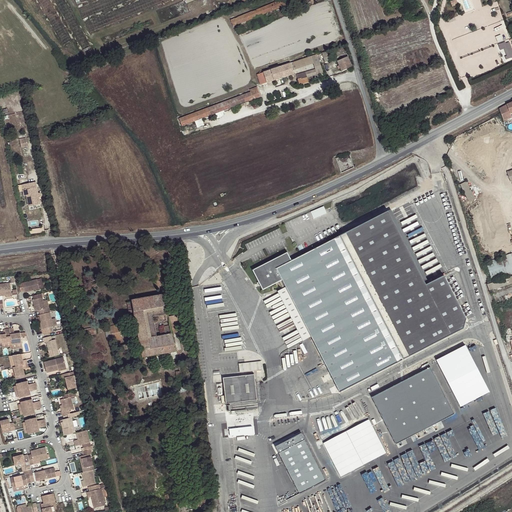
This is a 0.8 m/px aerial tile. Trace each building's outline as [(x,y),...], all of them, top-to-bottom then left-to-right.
[(280,0),(261,8),(231,20),(234,26),(266,12),(296,0),(280,0)] [(421,16),(418,7),(410,11),(413,19),(421,16)] [(307,77),(323,72),(320,65),(317,54),(311,56),(313,64),(315,70),(297,75),(299,85),(308,82),(307,77)] [(293,70),(313,64),(311,56),(298,61),(291,63),(293,70)] [(348,57),(338,61),(341,70),(351,66),(348,57)] [(294,74),(293,70),(291,63),(276,68),(257,74),(261,85),(294,74)] [(257,87),(249,89),(250,92),(180,119),(182,126),(260,96),(257,87)] [(509,102),(499,108),(501,113),(503,120),(511,117),(510,113),(511,112),(511,101),(510,102),(509,102)] [(26,137),(20,139),(22,147),(28,145),(26,137)] [(467,181),(460,185),(469,201),(475,198),(467,181)] [(39,197),(38,193),(36,182),(22,185),(24,196),(26,195),(28,207),(40,204),(39,197)] [(311,211),(314,218),(327,212),(324,205),(311,211)] [(287,252),(253,270),(259,282),(261,285),(263,290),(282,280),(286,287),(311,337),(340,392),(463,329),(466,320),(444,276),(426,285),(389,211),(291,260),(287,252)] [(511,253),(500,257),(506,275),(511,273),(511,253)] [(506,275),(500,257),(486,262),(492,280),(506,275)] [(511,275),(487,284),(489,291),(511,283),(511,275)] [(37,279),(23,283),(25,292),(40,288),(37,279)] [(11,283),(0,284),(0,296),(12,295),(11,283)] [(303,341),(311,337),(286,287),(278,291),(303,341)] [(164,294),(132,300),(133,308),(140,339),(141,348),(143,353),(142,355),(143,357),(177,351),(173,334),(180,332),(179,327),(176,324),(175,324),(171,325),(164,327),(165,334),(157,336),(153,317),(168,314),(164,294)] [(41,315),(48,313),(47,308),(46,309),(43,298),(33,300),(36,311),(40,310),(41,315)] [(53,326),(50,312),(48,313),(41,315),(39,315),(43,329),(41,330),(42,334),(52,332),(51,327),(53,326)] [(110,327),(111,331),(112,337),(113,340),(121,339),(119,325),(110,327)] [(96,327),(71,332),(72,339),(97,334),(96,327)] [(1,335),(2,343),(12,342),(11,333),(10,328),(6,329),(6,334),(1,335)] [(11,333),(12,342),(12,344),(22,343),(21,333),(15,334),(15,333),(11,333)] [(51,340),(50,336),(43,338),(44,342),(46,342),(48,351),(52,350),(53,356),(59,355),(55,339),(51,340)] [(141,348),(140,339),(133,341),(135,349),(141,348)] [(135,349),(133,341),(121,343),(122,351),(126,350),(127,351),(133,349),(135,349)] [(465,344),(436,360),(461,407),(490,392),(465,344)] [(22,360),(21,354),(14,355),(13,356),(16,367),(28,364),(27,360),(22,360)] [(47,372),(58,369),(58,368),(66,367),(63,357),(44,362),(47,372)] [(239,364),(240,372),(262,370),(261,361),(239,364)] [(14,368),(16,377),(25,375),(24,369),(29,368),(28,364),(16,367),(14,368)] [(455,413),(431,367),(372,398),(396,444),(455,413)] [(78,377),(76,371),(61,375),(62,379),(65,378),(68,389),(76,387),(74,378),(78,377)] [(254,374),(223,378),(226,403),(257,400),(254,374)] [(18,391),(37,386),(36,382),(29,384),(27,385),(26,381),(17,384),(17,386),(18,391)] [(38,390),(37,386),(18,391),(20,396),(20,398),(30,396),(29,392),(31,392),(38,390)] [(68,414),(72,413),(71,409),(74,408),(72,397),(61,399),(62,405),(64,410),(61,411),(63,415),(68,414)] [(22,404),(23,409),(41,404),(40,400),(33,402),(31,403),(31,400),(21,402),(22,404)] [(23,409),(24,414),(24,416),(34,414),(33,410),(35,410),(42,408),(41,404),(23,409)] [(81,415),(80,411),(72,413),(68,414),(69,418),(63,419),(64,422),(65,428),(74,426),(72,417),(81,415)] [(37,425),(46,422),(45,419),(38,421),(36,421),(35,417),(25,420),(26,422),(27,427),(37,425)] [(476,418),(470,421),(482,444),(488,441),(476,418)] [(13,431),(16,431),(16,430),(14,423),(11,424),(10,419),(1,422),(3,430),(12,428),(13,431)] [(369,419),(323,442),(341,477),(387,453),(369,419)] [(47,426),(46,422),(37,425),(27,427),(29,433),(29,434),(38,432),(38,428),(40,427),(47,426)] [(446,432),(456,453),(463,450),(466,457),(472,454),(468,446),(473,444),(464,424),(458,426),(466,443),(459,446),(452,429),(446,432)] [(252,426),(229,429),(230,436),(252,434),(252,426)] [(90,442),(87,430),(76,433),(79,445),(90,442)] [(301,433),(275,446),(300,493),(326,480),(301,433)] [(431,441),(420,446),(423,452),(431,448),(433,453),(437,451),(431,441)] [(31,454),(28,455),(30,462),(33,462),(33,460),(38,458),(39,460),(48,458),(46,447),(31,451),(31,454)] [(413,449),(401,455),(402,458),(397,461),(402,473),(399,474),(403,482),(413,479),(412,477),(423,472),(413,449)] [(91,454),(90,450),(84,452),(83,452),(84,456),(79,457),(83,472),(92,470),(94,470),(90,454),(91,454)] [(28,455),(23,456),(23,455),(13,457),(16,465),(25,463),(25,465),(30,464),(30,462),(28,455)] [(75,461),(67,463),(70,472),(77,470),(75,461)] [(35,473),(37,479),(40,478),(41,481),(45,479),(47,478),(47,477),(49,476),(49,478),(57,476),(55,468),(35,473)] [(387,490),(381,479),(382,478),(377,469),(370,473),(381,493),(387,490)] [(95,484),(92,470),(83,472),(82,473),(85,486),(95,484)] [(27,483),(32,482),(29,472),(24,473),(10,477),(13,489),(24,486),(28,485),(27,483)] [(347,482),(359,506),(364,503),(352,479),(347,482)] [(89,491),(87,492),(88,496),(91,496),(94,508),(105,505),(101,489),(100,489),(89,491)] [(51,502),(55,501),(53,494),(43,496),(45,504),(41,504),(42,511),(55,511),(55,510),(54,509),(53,509),(51,502)]
